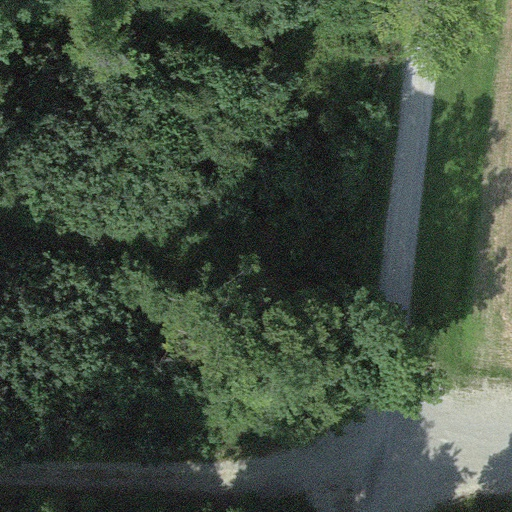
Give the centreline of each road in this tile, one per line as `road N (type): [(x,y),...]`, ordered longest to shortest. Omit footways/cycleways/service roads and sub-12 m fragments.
road 1 (track): [(363,511),(423,0)]
road 2 (track): [(364,500),(0,504)]
road 3 (track): [(511,412),(377,384)]
